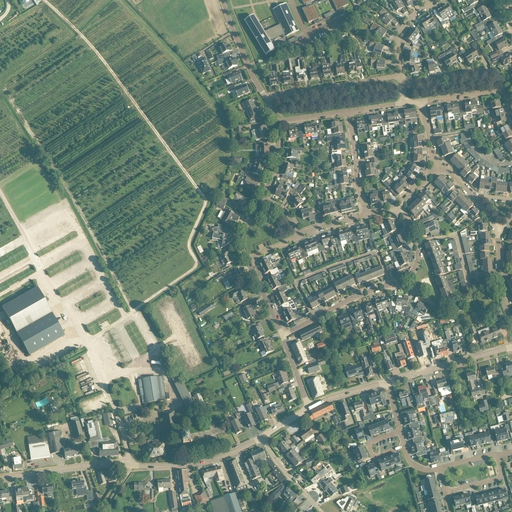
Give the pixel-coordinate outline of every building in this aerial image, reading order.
[(345,11),(343,7),(348,5),(345,0),(301,0),(304,5),(305,4),(307,7),(302,9),(309,23),(313,21),(315,25),(320,22),(319,19),(320,18),(314,4),(312,5),(311,2),(314,0),(331,0),(336,10),(338,10),(340,13),(345,11)] [(395,3),(392,5),(396,12),(401,9),(404,14),(407,12),(400,0),(392,0),(394,2),(395,3)] [(245,21),(266,56),(275,51),(269,42),(285,34),(286,36),(298,31),(286,4),(274,10),(280,24),(263,32),(254,16),(245,21)] [(447,5),(442,8),(449,20),(454,17),(457,15),(454,9),(451,11),(447,5)] [(474,12),(477,17),(488,12),(485,6),(477,10),(474,12)] [(449,20),(442,8),(437,11),(440,17),(438,19),(440,23),(443,26),(445,24),(444,22),(448,21),(449,20)] [(381,20),(384,22),(387,26),(391,22),(395,26),(398,23),(384,9),(379,13),(383,17),(384,16),(385,17),(381,20)] [(491,18),(488,12),(477,17),(477,18),(480,23),(475,26),(476,29),(483,26),(482,23),(491,18)] [(430,15),(425,19),(430,27),(435,24),(437,27),(440,26),(436,20),(434,21),(430,15)] [(430,27),(425,19),(420,22),(424,28),(421,29),(424,34),(425,35),(427,34),(425,30),(430,27)] [(488,34),(492,32),(499,28),(496,22),(489,27),(490,29),(486,31),(488,34)] [(375,35),(382,39),(385,35),(390,38),(392,35),(374,23),(371,29),(375,31),(375,30),(377,31),(375,35)] [(483,26),(476,29),(477,30),(472,32),(474,35),(476,33),(476,34),(485,29),(483,26)] [(418,34),(419,32),(417,28),(415,30),(415,31),(412,29),(408,33),(409,34),(415,39),(419,35),(418,34)] [(499,28),(492,32),(495,38),(503,34),(499,28)] [(409,34),(405,38),(408,41),(407,42),(410,44),(411,43),(412,44),(416,40),(415,39),(409,34)] [(497,48),(495,49),(497,52),(499,51),(499,52),(508,47),(504,40),(495,44),(497,48)] [(373,52),(376,53),(381,55),(383,50),(388,52),(389,48),(385,46),(370,42),(368,47),(373,49),(374,48),(375,48),(373,52)] [(230,45),(229,46),(228,44),(219,48),(222,54),(216,57),(218,61),(217,61),(217,62),(227,58),(225,53),(229,51),(232,50),(230,45)] [(473,49),(469,52),(474,60),(479,57),(475,51),(478,49),(474,44),(471,45),(473,49)] [(445,54),(447,57),(453,65),(458,62),(454,56),(457,54),(454,50),(453,48),(450,50),(445,54)] [(474,60),(469,52),(466,54),(464,51),(462,53),(461,52),(459,53),(460,55),(462,59),(465,58),(469,64),(474,60)] [(487,57),(489,61),(498,56),(496,52),(489,56),(490,56),(487,57)] [(501,59),(504,66),(511,61),(511,54),(511,53),(501,59)] [(340,64),(335,65),(337,75),(345,74),(343,64),(346,63),(345,58),(345,55),(341,56),(340,63),(340,64)] [(447,57),(442,60),(440,56),(437,58),(441,64),(444,62),(448,68),(453,65),(447,57)] [(498,56),(489,61),(488,61),(490,65),(493,63),(500,60),(498,56)] [(406,63),(409,64),(409,65),(412,65),(412,64),(415,64),(415,59),(405,57),(406,58),(406,59),(406,63)] [(203,74),(211,71),(205,58),(197,61),(203,74)] [(235,59),(232,60),(228,62),(227,58),(217,62),(219,66),(225,63),(228,70),(237,66),(237,64),(238,64),(235,59)] [(301,71),(296,71),(297,82),(305,81),(304,75),(307,75),(304,58),(299,59),(301,71)] [(331,58),(328,58),(329,64),(327,65),(327,63),(322,64),(322,65),(322,68),(323,73),(324,78),(331,76),(330,71),(329,67),(332,66),(332,64),(331,58)] [(356,60),(356,58),(352,58),(353,60),(352,60),(352,64),(349,64),(350,73),(357,72),(356,67),(358,66),(358,68),(362,67),(359,59),(356,60)] [(282,74),(283,79),(284,84),(291,83),(290,77),(293,76),(292,71),(290,59),(287,60),(288,69),(287,69),(286,71),(282,72),(283,74),(282,74)] [(371,66),(376,66),(376,65),(377,65),(376,70),(385,70),(385,65),(391,65),(391,61),(371,60),(371,66)] [(310,75),(311,80),(318,79),(317,72),(320,72),(319,63),(315,64),(312,64),(313,69),(309,70),(310,75)] [(418,68),(416,68),(409,69),(410,75),(413,74),(414,76),(419,76),(418,73),(419,73),(418,68)] [(242,79),(239,72),(233,74),(232,72),(222,75),(225,81),(229,79),(231,84),(242,79)] [(276,74),(269,76),(271,86),(278,85),(276,74)] [(241,87),(240,84),(234,86),(235,89),(238,97),(249,92),(246,85),(241,87)] [(247,102),(244,104),(246,108),(246,109),(251,120),(254,119),(255,118),(260,117),(255,107),(255,106),(255,107),(254,107),(254,106),(252,100),(247,102)] [(497,108),(501,107),(499,101),(493,102),(493,100),(488,101),(490,107),(492,106),(492,110),(497,108)] [(470,103),(470,104),(472,114),(477,113),(477,114),(481,114),(480,107),(477,107),(476,102),(470,103)] [(462,111),(463,118),(463,120),(472,118),(472,114),(470,104),(465,105),(465,111),(462,111)] [(452,107),(453,107),(452,105),(447,106),(447,112),(444,112),(445,119),(449,118),(448,117),(454,117),(452,107)] [(458,106),(453,107),(452,107),(454,117),(458,116),(458,118),(463,118),(462,111),(459,111),(458,106)] [(492,113),(493,119),(505,116),(503,110),(498,112),(497,108),(492,110),(490,110),(491,114),(492,113)] [(406,125),(406,124),(411,124),(411,123),(409,111),(409,109),(406,110),(406,111),(404,111),(405,119),(402,119),(403,126),(406,125)] [(415,110),(409,111),(411,123),(416,122),(416,118),(419,118),(418,115),(415,115),(415,110)] [(392,113),(393,115),(394,126),(400,126),(403,126),(402,119),(399,119),(398,112),(392,113)] [(387,133),(390,133),(389,127),(394,126),(393,115),(387,115),(388,121),(385,121),(386,128),(387,133)] [(381,116),(376,117),(377,127),(383,127),(383,129),(384,136),(387,136),(387,133),(386,128),(385,121),(382,122),(381,116)] [(494,129),(500,126),(499,123),(506,121),(505,116),(493,119),(492,119),(493,125),(492,125),(494,129),(494,128),(494,129)] [(372,128),(377,127),(376,117),(370,118),(371,123),(368,124),(369,132),(372,132),(372,131),(372,130),(372,128)] [(356,120),(358,128),(361,128),(361,129),(364,129),(365,132),(368,132),(367,125),(364,125),(363,119),(356,120)] [(331,129),(342,128),(342,122),(338,123),(338,120),(333,120),(333,123),(330,124),(331,129)] [(259,134),(254,135),(255,141),(260,140),(263,139),(268,138),(267,134),(268,134),(266,124),(261,125),(258,126),(259,129),(257,129),(258,130),(259,134)] [(316,124),(310,125),(311,135),(312,138),(317,137),(318,142),(321,142),(320,135),(319,131),(319,130),(317,131),(316,124)] [(500,126),(494,129),(495,132),(496,132),(499,138),(503,135),(511,131),(508,126),(501,129),(500,126)] [(302,131),(299,132),(299,133),(297,134),(296,127),(289,128),(290,137),(293,137),(294,138),(297,138),(299,137),(300,140),(303,140),(303,137),(302,131)] [(326,137),(327,138),(339,137),(338,134),(343,133),(342,128),(331,129),(332,135),(327,135),(326,136),(326,137)] [(504,145),(505,144),(510,142),(508,139),(511,136),(511,133),(511,131),(503,135),(505,140),(502,142),(504,145)] [(410,138),(413,138),(414,143),(421,142),(423,142),(422,136),(416,137),(416,134),(409,135),(410,138)] [(335,141),(336,146),(345,145),(344,139),(339,140),(339,137),(327,138),(327,142),(335,141)] [(439,148),(440,147),(449,144),(448,141),(447,142),(445,139),(437,142),(439,148)] [(260,149),(261,157),(268,157),(268,150),(270,150),(270,145),(267,145),(267,142),(261,142),(261,145),(255,145),(255,149),(260,149)] [(410,144),(410,150),(410,153),(417,152),(417,149),(422,148),(421,142),(414,143),(413,143),(413,144),(410,144)] [(368,147),(362,148),(363,153),(374,152),(374,146),(376,146),(376,145),(376,143),(374,143),(372,143),(370,143),(368,144),(367,144),(368,147)] [(440,147),(442,152),(451,148),(453,148),(452,146),(450,147),(449,144),(440,147)] [(332,152),(332,155),(340,154),(340,151),(345,150),(345,145),(336,146),(332,146),(332,152)] [(294,151),(287,151),(287,159),(290,159),(290,161),(298,163),(297,159),(297,155),(300,155),(300,152),(303,152),(307,152),(307,150),(304,150),(304,148),(303,148),(299,148),(294,148),(294,151)] [(444,157),(447,156),(452,160),(457,155),(455,153),(453,153),(451,148),(442,152),(444,157)] [(371,158),(371,161),(378,161),(377,157),(376,152),(374,152),(363,153),(363,154),(364,154),(365,159),(371,158)] [(410,153),(411,155),(410,158),(414,159),(414,162),(422,164),(423,157),(418,156),(417,152),(410,153)] [(334,158),(334,163),(346,162),(345,156),(340,157),(340,154),(332,155),(332,158),(334,158)] [(450,161),(454,165),(461,158),(457,155),(452,160),(450,161)] [(454,165),(458,169),(465,162),(461,158),(454,165)] [(476,166),(472,171),(474,173),(474,172),(478,168),(480,166),(481,167),(482,167),(482,165),(485,161),(482,160),(479,163),(476,166)] [(250,169),(249,169),(249,170),(250,171),(250,172),(253,173),(253,174),(256,175),(261,176),(265,163),(260,162),(260,161),(259,163),(256,162),(255,166),(252,165),(252,166),(251,166),(251,167),(250,167),(250,168),(250,169)] [(365,166),(365,171),(375,170),(374,164),(378,164),(378,161),(371,161),(372,165),(365,166)] [(335,169),(334,169),(334,172),(342,171),(342,168),(346,167),(346,162),(334,163),(335,169)] [(412,167),(409,171),(416,176),(419,171),(415,168),(416,166),(412,163),(411,162),(409,164),(412,167)] [(458,169),(462,173),(467,168),(469,166),(465,162),(458,169)] [(292,172),(294,166),(284,164),(283,169),(292,172)] [(462,173),(460,174),(464,178),(468,175),(471,171),(467,168),(462,173)] [(288,177),(287,180),(293,181),(294,179),(290,178),(292,172),(283,169),(282,172),(281,171),(280,175),(288,177)] [(375,170),(365,171),(366,177),(372,176),(372,180),(377,179),(379,179),(378,175),(377,170),(375,170)] [(403,174),(401,176),(406,181),(408,178),(413,181),(416,176),(409,171),(406,170),(403,174)] [(241,186),(254,191),(258,182),(251,179),(252,176),(246,174),(246,173),(242,171),(240,174),(245,176),(248,178),(245,183),(242,181),(240,185),(241,186)] [(339,180),(348,179),(347,173),(342,174),(342,171),(334,172),(332,172),(332,175),(335,175),(336,174),(337,180),(339,180)] [(474,172),(474,173),(466,180),(471,185),(477,178),(475,176),(476,175),(474,172)] [(399,179),(395,183),(403,191),(408,187),(404,183),(406,181),(401,176),(399,179)] [(434,183),(438,187),(445,180),(441,176),(434,183)] [(337,185),(337,189),(344,188),(344,185),(348,184),(348,179),(339,180),(340,185),(337,185)] [(442,191),(443,190),(449,184),(445,180),(438,187),(442,191)] [(403,191),(395,183),(391,187),(386,181),(384,184),(388,188),(389,190),(393,193),(395,191),(399,195),(403,191)] [(275,195),(281,197),(285,186),(285,185),(280,183),(279,187),(278,186),(275,195)] [(450,183),(449,184),(443,190),(442,191),(446,195),(454,187),(450,183)] [(291,203),(293,206),(293,207),(294,208),(295,208),(296,209),(303,203),(297,195),(299,193),(301,195),(306,188),(301,184),(297,189),(296,191),(293,196),(296,199),(291,203)] [(289,193),(293,196),(296,191),(297,189),(295,188),(294,189),(293,190),(285,186),(281,197),(286,199),(289,193)] [(384,189),(378,191),(380,198),(383,197),(384,202),(391,201),(390,196),(389,192),(385,193),(384,189)] [(377,191),(372,192),(373,196),(369,197),(371,205),(375,204),(375,206),(378,205),(378,204),(377,198),(380,198),(378,191),(377,191)] [(453,202),(454,201),(459,196),(455,192),(449,198),(453,202)] [(427,206),(431,203),(423,193),(418,197),(420,198),(425,204),(426,205),(427,206)] [(454,201),(458,204),(464,198),(460,194),(459,196),(454,201)] [(236,208),(239,209),(243,211),(245,208),(243,207),(244,205),(246,206),(247,204),(243,201),(244,199),(237,195),(233,202),(238,204),(236,208)] [(347,201),(344,202),(347,212),(355,210),(352,197),(347,199),(347,201)] [(425,204),(420,198),(416,202),(422,209),(426,205),(425,204)] [(458,204),(462,208),(468,202),(464,198),(458,204)] [(335,200),(337,207),(340,206),(342,214),(347,212),(344,202),(343,199),(338,200),(338,199),(335,200)] [(328,206),(330,214),(335,213),(334,208),(337,207),(335,200),(327,202),(328,206)] [(318,202),(320,211),(323,210),(325,216),(330,214),(328,206),(323,207),(321,201),(318,202)] [(424,211),(422,209),(416,202),(412,206),(418,213),(420,215),(424,211)] [(468,202),(462,208),(467,213),(473,206),(468,202)] [(418,213),(412,206),(408,209),(414,217),(418,213)] [(468,215),(473,220),(474,221),(480,218),(477,215),(479,213),(475,208),(468,215)] [(301,212),(303,219),(309,218),(310,222),(317,220),(316,214),(313,215),(311,209),(301,212)] [(234,214),(229,211),(227,214),(224,212),(220,219),(229,224),(229,223),(230,224),(231,221),(230,221),(232,218),(238,221),(240,217),(234,214)] [(384,224),(386,229),(395,225),(393,220),(386,223),(385,220),(383,221),(379,222),(380,225),(384,224)] [(439,233),(438,228),(438,227),(436,222),(435,222),(427,226),(423,227),(423,228),(422,228),(423,232),(424,232),(423,231),(424,231),(426,235),(430,233),(431,236),(439,233)] [(223,226),(218,225),(217,228),(215,228),(214,228),(213,229),(212,230),(214,235),(213,234),(212,240),(223,243),(221,249),(228,244),(233,242),(226,240),(227,238),(228,238),(229,238),(230,237),(230,236),(232,231),(222,229),(223,226)] [(366,225),(361,227),(364,240),(369,239),(370,244),(374,243),(371,232),(368,232),(366,225)] [(384,239),(385,239),(388,237),(392,236),(391,233),(397,231),(395,225),(386,229),(382,230),(384,236),(382,236),(384,239)] [(358,241),(364,240),(361,227),(355,228),(357,235),(354,235),(355,242),(358,242),(358,241)] [(349,229),(343,231),(346,241),(349,240),(349,241),(351,240),(352,243),(355,242),(354,235),(351,236),(349,229)] [(340,239),(337,240),(339,246),(339,248),(339,249),(340,253),(341,253),(341,254),(343,253),(343,252),(343,251),(342,248),(341,245),(341,242),(346,241),(343,231),(338,232),(340,239)] [(323,244),(319,245),(322,252),(325,251),(323,247),(329,245),(325,234),(323,235),(322,236),(322,237),(320,237),(323,244)] [(329,234),(325,234),(329,245),(330,249),(334,248),(336,249),(336,250),(339,249),(339,248),(338,247),(337,240),(333,240),(331,234),(329,234)] [(392,245),(404,240),(402,235),(396,238),(394,235),(392,236),(388,237),(389,240),(390,240),(392,245)] [(319,253),(322,252),(319,245),(316,246),(314,240),(309,242),(312,251),(317,249),(319,253)] [(391,255),(397,253),(401,251),(400,248),(406,246),(404,240),(392,245),(394,251),(390,252),(391,255)] [(427,251),(438,247),(438,246),(436,241),(425,245),(427,251)] [(306,250),(303,252),(306,258),(308,257),(307,253),(312,251),(309,242),(303,244),(306,250)] [(298,262),(306,258),(303,252),(300,253),(297,247),(292,249),(296,258),(298,262)] [(429,256),(430,256),(439,252),(438,247),(427,251),(429,256)] [(296,258),(292,249),(287,251),(290,258),(287,259),(292,271),(295,270),(291,261),(296,258)] [(430,256),(432,261),(442,257),(443,256),(441,251),(439,252),(430,256)] [(223,255),(218,257),(220,261),(223,267),(219,269),(221,272),(225,270),(230,268),(228,265),(230,264),(234,262),(231,256),(230,257),(228,252),(223,255)] [(396,257),(398,262),(407,258),(405,253),(398,255),(397,253),(391,255),(392,258),(396,257)] [(273,263),(271,258),(272,258),(271,255),(264,258),(266,260),(259,263),(262,269),(271,265),(273,263)] [(432,261),(434,266),(441,263),(441,261),(443,260),(442,257),(432,261)] [(407,258),(398,262),(400,267),(396,268),(397,271),(404,269),(403,266),(409,263),(407,258)] [(434,272),(435,272),(443,269),(441,263),(434,266),(435,271),(434,272)] [(271,265),(262,269),(264,274),(271,271),(272,274),(278,271),(277,268),(273,270),(271,265)] [(381,267),(376,269),(379,277),(384,275),(381,267)] [(447,268),(443,269),(435,272),(436,277),(449,273),(447,268)] [(376,269),(371,271),(374,279),(379,277),(376,269)] [(231,277),(226,279),(230,288),(239,284),(235,276),(239,273),(237,270),(229,274),(231,277)] [(278,271),(272,274),(273,277),(267,280),(270,285),(279,281),(276,276),(280,274),(278,271)] [(371,271),(366,273),(369,281),(374,279),(371,271)] [(364,283),(361,275),(360,272),(356,274),(355,275),(356,277),(359,285),(364,283)] [(366,273),(361,275),(364,283),(369,281),(366,273)] [(356,284),(351,276),(334,285),(338,293),(341,291),(340,289),(342,288),(343,290),(350,287),(349,285),(351,284),(352,286),(356,284)] [(435,280),(437,285),(448,281),(446,276),(443,277),(440,278),(435,280)] [(438,285),(440,290),(449,287),(452,286),(453,286),(453,285),(452,281),(451,281),(451,280),(448,281),(437,285),(438,285)] [(280,290),(286,287),(285,285),(281,286),(279,281),(270,285),(272,291),(278,288),(280,290)] [(441,296),(449,293),(455,291),(455,290),(454,286),(453,286),(452,286),(449,287),(440,290),(442,296),(441,296)] [(275,296),(277,301),(286,297),(284,292),(287,290),(286,287),(280,290),(281,293),(275,296)] [(17,333),(29,355),(64,335),(51,313),(37,288),(2,307),(16,333),(17,333)] [(332,289),(327,291),(331,299),(336,296),(332,289)] [(229,294),(231,299),(238,296),(241,303),(248,299),(244,290),(239,292),(238,290),(229,294)] [(327,291),(323,294),(327,301),(331,299),(327,291)] [(317,294),(318,297),(322,304),(327,301),(323,294),(321,292),(317,294)] [(449,293),(441,296),(443,302),(451,299),(449,293)] [(393,311),(393,313),(395,314),(396,310),(398,310),(398,309),(401,310),(403,297),(397,296),(396,303),(392,303),(393,310),(392,310),(393,311)] [(403,297),(401,310),(404,311),(406,313),(406,316),(408,317),(410,312),(412,305),(413,302),(410,302),(410,301),(408,301),(409,298),(408,298),(408,296),(404,296),(404,297),(403,297)] [(289,303),(286,297),(277,301),(280,307),(286,304),(287,307),(294,304),(292,301),(289,303)] [(318,297),(313,299),(317,307),(322,304),(318,297)] [(385,298),(380,299),(383,309),(388,307),(390,311),(390,312),(393,311),(392,310),(393,310),(392,303),(387,304),(385,298)] [(317,307),(313,299),(308,302),(312,309),(317,307)] [(383,309),(380,299),(374,301),(377,308),(374,309),(375,314),(378,321),(381,320),(378,311),(383,309)] [(416,308),(412,305),(410,312),(412,314),(417,317),(419,313),(425,305),(420,302),(416,308)] [(364,305),(366,310),(368,314),(369,317),(375,314),(373,309),(370,303),(364,305)] [(459,308),(456,303),(451,305),(453,311),(459,308)] [(296,309),(294,304),(287,307),(289,309),(282,312),(285,318),(294,313),(293,311),(296,309)] [(427,312),(429,308),(425,305),(419,313),(417,317),(422,320),(430,319),(430,314),(429,314),(426,314),(427,312)] [(209,306),(198,313),(199,314),(200,316),(200,317),(211,310),(209,306)] [(240,310),(244,317),(246,316),(248,320),(251,318),(252,319),(257,317),(254,310),(253,310),(252,308),(251,309),(249,306),(240,310)] [(354,316),(351,317),(355,326),(360,324),(359,320),(364,318),(359,307),(352,311),(353,314),(354,316)] [(493,311),(498,320),(504,317),(499,308),(493,311)] [(300,317),(299,315),(295,317),(294,313),(285,318),(288,323),(294,320),(295,323),(305,318),(303,316),(300,317)] [(341,315),(342,317),(339,319),(338,319),(339,320),(338,320),(339,324),(340,323),(342,327),(344,330),(351,327),(350,324),(350,323),(346,314),(346,313),(345,314),(341,315)] [(439,320),(441,325),(451,321),(452,323),(455,322),(453,318),(451,319),(450,317),(439,320)] [(317,324),(300,332),(303,339),(321,331),(317,324)] [(495,329),(490,331),(490,332),(493,339),(502,335),(497,324),(497,325),(497,324),(493,326),(495,329)] [(261,326),(251,331),(256,340),(265,336),(262,330),(263,330),(261,326)] [(490,332),(490,331),(489,328),(478,332),(480,339),(482,344),(488,342),(487,341),(493,339),(490,332)] [(447,340),(449,347),(452,346),(454,353),(456,352),(456,353),(459,352),(459,351),(460,351),(456,339),(456,337),(451,338),(449,331),(445,332),(447,340)] [(386,345),(396,341),(394,335),(392,336),(389,337),(384,339),(386,345)] [(423,344),(417,346),(421,358),(427,357),(425,349),(430,348),(427,335),(421,337),(423,344)] [(460,338),(456,339),(460,351),(465,350),(464,343),(467,342),(465,338),(465,337),(462,338),(462,339),(460,339),(460,338)] [(260,353),(262,357),(266,355),(266,354),(272,352),(267,341),(265,342),(263,339),(254,344),(255,347),(259,345),(263,352),(260,353)] [(447,340),(441,341),(442,343),(440,343),(441,346),(438,347),(440,357),(448,355),(447,350),(450,350),(449,347),(447,340)] [(428,349),(426,350),(428,355),(431,354),(432,357),(433,359),(440,357),(438,347),(441,346),(440,343),(442,343),(441,341),(434,343),(435,348),(428,349)] [(291,345),(295,355),(300,365),(311,360),(309,355),(306,356),(304,351),(299,342),(291,345)] [(374,346),(371,347),(373,353),(381,350),(379,342),(373,343),(374,346)] [(403,344),(407,354),(408,359),(409,359),(410,359),(411,359),(411,358),(414,357),(409,342),(403,344)] [(395,354),(397,363),(399,368),(402,367),(404,367),(403,365),(406,365),(404,359),(407,358),(405,353),(402,344),(398,345),(399,349),(400,353),(398,353),(395,354)] [(382,356),(381,356),(384,364),(385,364),(388,371),(393,369),(391,362),(388,362),(386,355),(385,355),(384,352),(381,354),(382,356)] [(361,359),(362,365),(364,370),(365,369),(368,377),(373,376),(372,371),(371,368),(369,368),(366,358),(361,359)] [(306,365),(309,374),(320,370),(317,362),(306,365)] [(511,363),(505,365),(506,368),(502,369),(503,374),(504,376),(511,374),(511,363)] [(355,366),(345,370),(346,373),(348,378),(357,375),(358,377),(364,374),(362,370),(361,365),(356,367),(355,366)] [(495,375),(495,374),(493,368),(486,370),(487,376),(488,376),(489,380),(496,378),(495,375)] [(273,384),(267,387),(269,393),(276,390),(277,390),(278,389),(286,386),(285,383),(288,382),(285,376),(286,375),(285,371),(280,373),(276,375),(278,379),(279,382),(274,385),(273,384)] [(475,373),(466,375),(468,380),(470,391),(471,391),(472,397),(480,395),(481,397),(486,395),(484,387),(475,390),(475,387),(473,388),(473,386),(472,381),(476,380),(476,377),(475,373)] [(173,377),(188,411),(196,407),(181,374),(173,377)] [(244,374),(239,377),(242,383),(248,381),(244,374)] [(138,380),(141,396),(143,404),(146,403),(146,404),(162,401),(166,400),(162,376),(138,380)] [(307,381),(314,399),(324,395),(317,378),(307,381)] [(445,380),(436,383),(438,390),(439,392),(440,393),(443,392),(445,392),(445,395),(451,394),(449,387),(447,387),(445,380)] [(278,389),(279,391),(279,393),(285,390),(285,391),(289,402),(296,399),(292,389),(288,390),(286,386),(278,389)] [(418,388),(419,393),(420,395),(421,394),(422,397),(425,396),(425,397),(428,396),(427,391),(426,386),(418,388)] [(410,402),(415,401),(413,396),(408,398),(406,391),(398,394),(400,400),(405,399),(407,407),(411,406),(410,402)] [(381,400),(379,392),(373,394),(377,404),(382,402),(383,406),(386,405),(384,399),(381,400)] [(194,396),(194,397),(192,398),(196,405),(197,405),(204,403),(200,393),(194,396)] [(413,396),(415,401),(418,410),(425,407),(422,397),(421,394),(420,395),(419,393),(413,395),(414,396),(413,396)] [(377,404),(373,394),(368,396),(370,404),(367,405),(369,410),(372,409),(371,406),(377,404)] [(437,405),(436,401),(434,396),(428,398),(430,407),(437,405)] [(482,406),(479,406),(480,412),(488,410),(486,401),(481,402),(482,406)] [(362,402),(354,405),(355,409),(356,412),(361,410),(363,419),(364,422),(367,421),(371,420),(370,416),(369,413),(365,415),(365,414),(364,410),(364,409),(364,407),(362,402)] [(306,417),(309,422),(314,419),(332,411),(333,414),(336,413),(331,403),(311,412),(311,413),(306,417)] [(344,421),(348,420),(347,416),(350,415),(346,403),(340,405),(343,413),(341,414),(344,421)] [(253,419),(256,418),(250,404),(246,406),(250,414),(244,416),(244,417),(249,429),(256,426),(253,419)] [(271,408),(273,415),(283,411),(281,405),(271,408)] [(262,406),(256,409),(256,411),(262,423),(265,421),(268,420),(265,414),(268,412),(266,406),(263,408),(262,406)] [(164,413),(166,432),(177,430),(174,411),(164,413)] [(404,421),(414,419),(413,415),(416,414),(415,411),(406,413),(406,416),(403,417),(404,421)] [(457,419),(455,411),(439,415),(441,423),(457,419)] [(111,412),(103,414),(105,426),(113,424),(115,424),(111,412)] [(71,424),(75,439),(83,437),(83,436),(85,436),(84,433),(82,433),(79,422),(78,422),(76,417),(70,419),(71,424)] [(229,418),(226,420),(231,430),(234,428),(237,434),(241,433),(241,432),(243,431),(238,419),(237,419),(231,422),(229,418)] [(381,421),(382,423),(386,431),(390,429),(386,419),(381,421)] [(409,428),(419,425),(418,422),(415,423),(414,419),(404,421),(405,426),(409,425),(409,428)] [(84,425),(88,442),(100,439),(96,422),(84,425)] [(386,431),(382,423),(378,425),(381,433),(386,431)] [(360,428),(354,430),(355,434),(356,438),(357,438),(358,441),(365,438),(362,431),(365,430),(365,429),(364,427),(363,424),(360,425),(359,425),(360,428)] [(373,427),(376,435),(381,433),(378,425),(373,427)] [(420,429),(419,425),(409,428),(410,431),(407,432),(408,436),(418,433),(417,430),(420,429)] [(500,429),(503,441),(508,439),(507,432),(509,431),(508,425),(505,426),(505,428),(500,429)] [(376,435),(373,427),(368,429),(371,437),(376,435)] [(299,435),(302,439),(304,441),(309,437),(311,440),(315,437),(313,435),(313,434),(309,428),(299,435)] [(503,441),(500,429),(494,431),(494,428),(491,429),(492,435),(495,434),(497,442),(503,441)] [(79,451),(78,446),(63,449),(59,432),(46,434),(27,437),(28,438),(30,455),(31,460),(51,457),(50,454),(63,452),(65,459),(66,460),(68,459),(69,458),(80,456),(79,451)] [(184,443),(183,444),(184,444),(184,443),(190,442),(191,443),(192,442),(191,442),(192,441),(193,441),(192,440),(191,440),(191,439),(189,435),(190,434),(189,433),(188,434),(182,436),(182,435),(181,437),(182,437),(184,443)] [(413,442),(423,440),(422,436),(419,437),(418,433),(408,436),(409,440),(412,440),(413,442)] [(317,438),(321,444),(326,441),(322,434),(317,438)] [(450,436),(446,437),(448,448),(451,447),(452,451),(453,451),(455,450),(455,451),(458,450),(456,441),(451,442),(450,436)] [(461,436),(455,437),(456,441),(458,450),(461,450),(461,449),(463,448),(464,448),(463,444),(465,444),(464,439),(462,439),(461,436)] [(10,439),(9,438),(6,439),(6,441),(0,442),(0,455),(4,455),(3,449),(10,447),(11,449),(14,448),(13,446),(11,439),(10,439)] [(148,442),(150,457),(165,455),(165,453),(166,453),(165,451),(163,440),(162,439),(159,439),(158,440),(153,441),(152,441),(149,441),(148,442)] [(423,440),(413,442),(414,445),(411,446),(412,450),(422,448),(421,444),(424,443),(423,440)] [(101,441),(97,442),(97,447),(97,449),(99,449),(99,451),(99,457),(118,456),(117,447),(117,442),(112,443),(108,443),(101,443),(101,441)] [(284,442),(279,446),(285,453),(291,449),(287,444),(286,445),(284,442)] [(354,451),(356,457),(366,453),(365,450),(364,451),(363,447),(354,451)] [(287,455),(291,461),(298,456),(296,454),(299,452),(297,448),(294,451),(287,455)] [(422,448),(412,450),(413,455),(416,454),(417,457),(426,455),(426,452),(426,451),(422,452),(422,448)] [(252,453),(251,454),(253,459),(257,469),(259,468),(260,468),(259,465),(267,462),(274,471),(273,472),(278,479),(281,482),(286,478),(283,475),(269,457),(269,456),(269,457),(266,458),(262,449),(252,453)] [(432,464),(436,463),(434,453),(430,454),(429,451),(426,452),(426,455),(428,461),(431,460),(432,464)] [(438,452),(434,453),(436,463),(440,461),(440,458),(449,456),(448,452),(439,454),(438,452)] [(367,455),(366,453),(356,457),(359,464),(361,462),(361,461),(367,458),(366,455),(367,455)] [(393,456),(396,464),(396,466),(401,464),(401,463),(399,457),(397,454),(393,456)] [(298,456),(291,461),(296,467),(302,462),(305,459),(302,456),(300,458),(298,456)] [(395,465),(396,464),(393,456),(388,458),(391,466),(395,465)] [(388,458),(383,460),(387,470),(392,468),(391,466),(388,458)] [(248,492),(235,459),(226,463),(239,496),(248,492)] [(245,464),(243,465),(244,468),(246,467),(251,479),(252,481),(261,477),(260,475),(257,469),(253,459),(244,463),(245,464)] [(387,470),(383,460),(378,462),(382,471),(387,470)] [(12,463),(13,470),(23,468),(22,461),(12,463)] [(309,479),(313,484),(320,479),(320,480),(331,470),(328,466),(325,469),(323,467),(320,464),(315,468),(318,472),(316,474),(316,473),(309,479)] [(370,477),(377,475),(378,478),(381,477),(379,471),(376,472),(373,465),(366,468),(368,471),(367,471),(368,474),(369,474),(370,477)] [(219,482),(224,481),(223,474),(221,467),(214,468),(215,476),(216,483),(218,482),(220,489),(223,488),(222,484),(221,485),(220,483),(219,482)] [(208,478),(215,476),(214,468),(202,472),(204,479),(205,482),(206,482),(208,480),(208,478)] [(98,473),(99,478),(101,485),(106,483),(106,481),(108,481),(109,483),(116,481),(113,469),(105,471),(107,475),(104,476),(103,472),(98,473)] [(186,471),(177,472),(178,477),(180,495),(181,495),(183,500),(181,501),(183,508),(188,507),(192,506),(190,499),(189,494),(187,476),(186,471)] [(322,486),(321,487),(324,490),(324,489),(331,497),(338,491),(331,483),(333,481),(330,478),(327,481),(324,482),(323,482),(320,485),(322,486)] [(83,480),(71,482),(72,489),(76,489),(77,493),(86,492),(86,487),(84,487),(83,480)] [(158,488),(159,492),(163,491),(163,488),(166,487),(166,488),(170,488),(170,485),(170,480),(158,481),(158,486),(158,488)] [(52,484),(41,486),(42,494),(47,493),(48,497),(53,497),(52,492),(53,492),(52,484)] [(295,496),(292,493),(292,492),(287,486),(285,488),(282,485),(279,489),(271,496),(274,502),(281,494),(289,503),(293,500),(292,499),(295,496)] [(346,486),(340,489),(342,495),(347,493),(354,490),(353,488),(352,486),(347,488),(346,486)] [(16,502),(23,501),(21,489),(18,489),(18,488),(14,488),(16,502)] [(27,488),(21,489),(22,498),(26,497),(26,501),(33,500),(32,495),(28,496),(27,488)] [(8,491),(1,492),(2,499),(6,499),(6,502),(9,502),(9,498),(8,491)] [(208,499),(204,491),(194,496),(198,506),(199,506),(200,507),(208,503),(208,502),(209,502),(208,499)] [(175,492),(169,493),(171,509),(172,509),(171,511),(174,511),(177,511),(177,508),(178,508),(175,492)] [(264,511),(262,505),(261,506),(255,492),(250,494),(256,511),(264,511)] [(224,497),(211,502),(214,511),(241,511),(235,494),(236,494),(235,493),(229,495),(229,494),(223,496),(224,497)] [(340,500),(336,503),(340,507),(340,508),(341,507),(344,509),(343,509),(348,511),(349,511),(355,502),(351,500),(352,497),(351,495),(348,498),(347,497),(344,500),(343,499),(340,501),(340,500)] [(31,506),(32,511),(39,510),(37,502),(33,503),(34,506),(31,506)]
